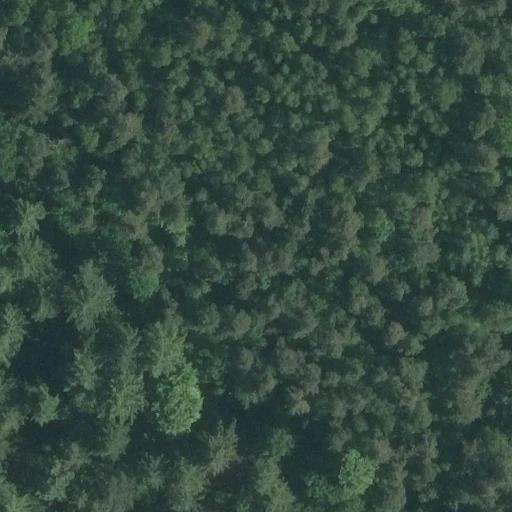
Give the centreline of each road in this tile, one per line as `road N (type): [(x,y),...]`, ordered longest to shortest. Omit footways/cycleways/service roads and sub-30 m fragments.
road 1 (track): [(0,175),(66,201),(213,358)]
road 2 (track): [(213,358),(365,511)]
